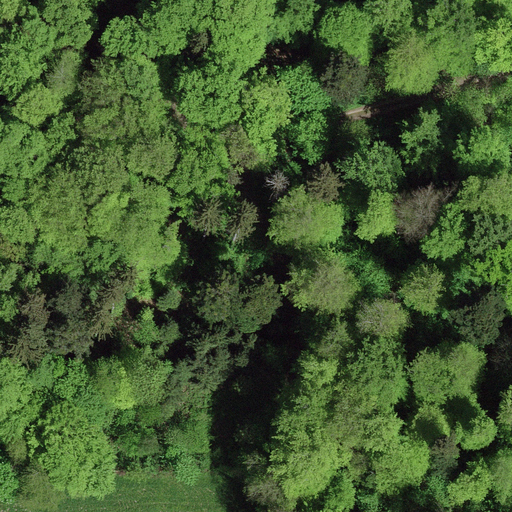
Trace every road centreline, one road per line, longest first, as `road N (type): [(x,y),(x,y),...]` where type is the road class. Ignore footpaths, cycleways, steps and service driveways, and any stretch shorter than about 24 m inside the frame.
road 1 (track): [(511,78),(247,152),(273,233),(294,347),(262,511)]
road 2 (track): [(247,152),(146,0)]
